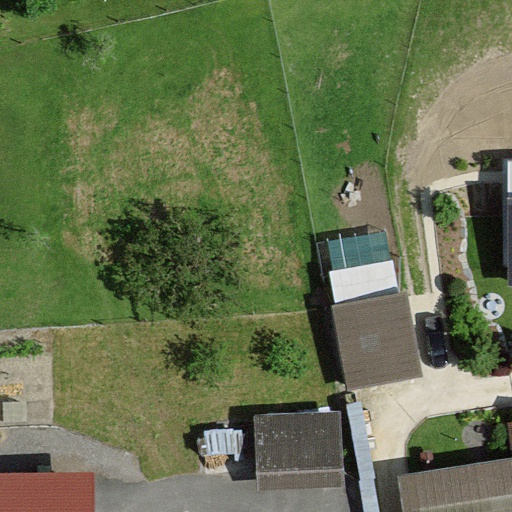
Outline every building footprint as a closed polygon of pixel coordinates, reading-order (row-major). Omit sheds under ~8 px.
[(338,264),(392,255),(388,230),(334,240),(338,264)] [(404,298),(338,310),(352,386),(419,373),(404,298)] [(339,483),(337,415),(257,417),(260,486),(339,483)] [(511,511),(511,427),(511,431),(511,462),(402,478),(407,511),(511,511)] [(86,511),(86,482),(0,482),(0,511),(86,511)]
